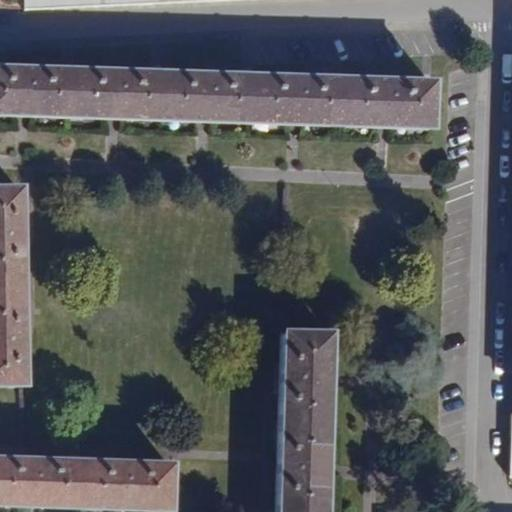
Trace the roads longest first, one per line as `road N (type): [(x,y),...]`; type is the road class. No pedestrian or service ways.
road 1 (residential): [(505,4),(498,511)]
road 2 (residential): [(0,30),(505,4)]
